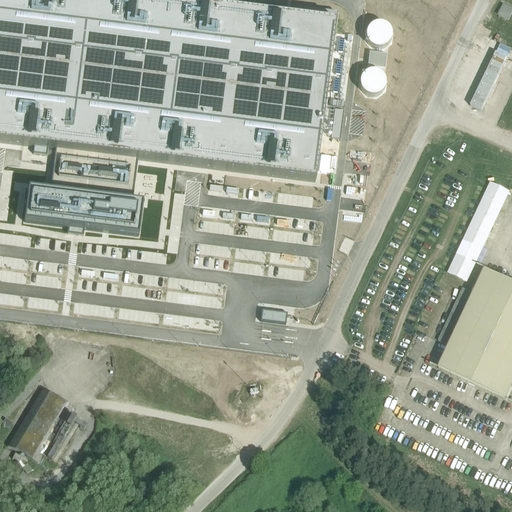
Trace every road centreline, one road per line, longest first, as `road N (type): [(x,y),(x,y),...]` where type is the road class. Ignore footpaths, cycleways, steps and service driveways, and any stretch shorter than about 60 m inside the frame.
road 1 (unclassified): [(270,432),(303,384),(483,0)]
road 2 (unknown): [(330,326),(483,403),(511,383)]
road 3 (unclassified): [(270,432),(86,382)]
road 4 (unclassified): [(0,472),(21,484),(53,482),(76,450),(87,410)]
